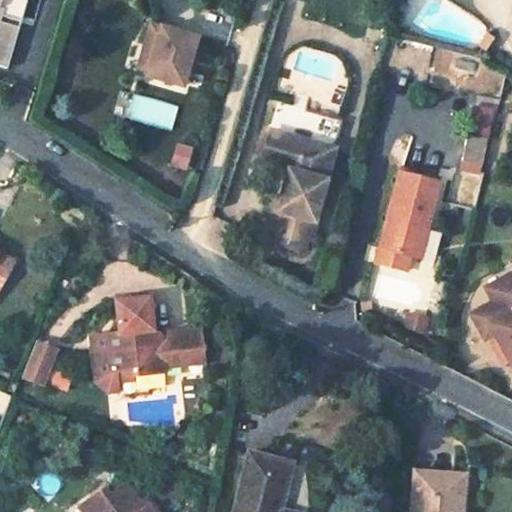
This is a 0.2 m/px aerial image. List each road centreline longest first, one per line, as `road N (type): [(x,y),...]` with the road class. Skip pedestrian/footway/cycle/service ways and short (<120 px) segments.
road 1 (residential): [(0,136),(225,268),(511,414)]
road 2 (unknown): [(187,246),(257,0)]
road 3 (unknown): [(0,136),(45,0)]
